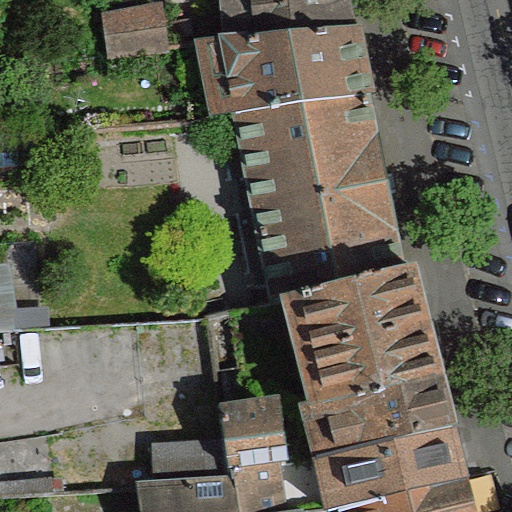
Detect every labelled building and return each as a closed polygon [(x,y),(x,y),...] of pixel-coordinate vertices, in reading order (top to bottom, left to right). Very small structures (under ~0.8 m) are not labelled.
[(241,40),(352,33),(343,0),(226,0),(227,3),(239,4),(241,40)] [(160,10),(109,19),(113,56),(167,50),(160,10)] [(223,41),(238,116),(368,97),(356,33),(352,33),(241,40),(223,41)] [(238,116),(223,41),(211,44),(222,121),(238,116)] [(276,304),(301,299),(404,274),(368,97),(238,116),(276,304)] [(21,140),(0,141),(0,168),(25,166),(21,140)] [(322,386),(327,405),(440,378),(413,272),(404,274),(301,299),(322,386)] [(269,412),(266,388),(255,310),(209,319),(224,418),(269,412)] [(340,457),(454,430),(440,378),(327,405),(340,457)] [(269,412),(273,412),(327,405),(322,386),(277,392),(266,388),(269,412)] [(232,470),(278,464),(280,464),(273,412),(269,412),(224,418),(230,455),(232,470)] [(340,457),(353,508),(467,480),(454,430),(340,457)] [(187,460),(188,485),(235,482),(232,470),(230,455),(187,460)] [(235,482),(238,511),(284,511),(278,464),(232,470),(235,482)] [(353,508),(354,511),(475,511),(467,480),(353,508)] [(141,487),(144,511),(238,511),(235,482),(188,485),(141,487)] [(326,488),(306,492),(311,511),(331,509),(326,488)]
